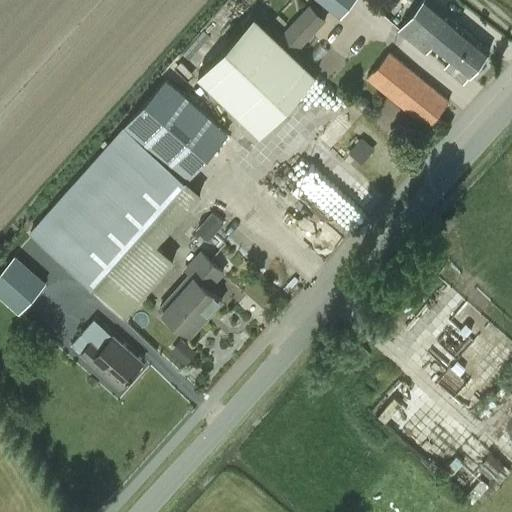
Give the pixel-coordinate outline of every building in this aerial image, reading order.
[(321,0),(340,15),(352,0),(321,0)] [(431,46),(450,59),(455,62),(475,38),(428,0),(421,0),(399,29),(427,51),(431,46)] [(280,34),(297,51),(326,20),(309,3),(280,34)] [(260,132),(314,71),(249,14),(195,75),(260,132)] [(278,15),(273,20),(282,28),(287,23),(278,15)] [(455,62),(450,59),(444,65),(464,82),(476,67),(480,70),(486,63),(482,59),(490,50),(475,38),(455,62)] [(428,126),(449,100),(389,50),(367,77),(428,126)] [(167,79),(124,126),(186,179),(227,132),(167,79)] [(358,101),(358,102),(358,103),(358,104),(359,105),(360,106),(361,107),(362,107),(363,107),(364,107),(365,107),(366,107),(367,106),(367,105),(368,105),(368,104),(369,103),(369,102),(368,101),(368,100),(368,99),(367,98),(366,98),(365,97),(364,97),(363,97),(362,97),(361,97),(360,98),(359,99),(359,100),(358,101)] [(319,136),(332,147),(344,133),(331,122),(319,136)] [(124,126),(110,142),(30,232),(78,274),(125,316),(176,259),(157,243),(201,193),(186,179),(124,126)] [(213,212),(197,229),(209,240),(225,223),(213,212)] [(191,272),(160,307),(191,334),(222,299),(208,287),(223,270),(202,251),(186,268),(191,272)] [(0,295),(19,312),(46,282),(15,254),(0,270),(0,295)] [(91,340),(81,351),(120,386),(143,361),(113,334),(100,349),(91,340)] [(179,340),(170,350),(184,362),(193,352),(179,340)] [(377,400),(402,424),(419,406),(394,383),(377,400)] [(511,469),(493,452),(483,462),(503,482),(511,472),(511,469)]
